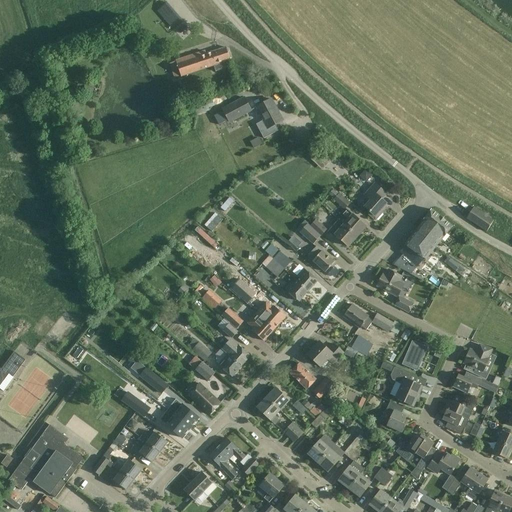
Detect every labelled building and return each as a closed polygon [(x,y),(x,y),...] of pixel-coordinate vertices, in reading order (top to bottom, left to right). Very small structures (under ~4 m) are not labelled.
[(184,22),(167,3),(157,11),(174,30),(184,22)] [(157,31),(162,37),(171,30),(166,24),(157,31)] [(195,54),(176,61),(181,76),(181,77),(213,66),(215,72),(227,68),(225,62),(230,60),(226,47),(206,54),(205,51),(195,54)] [(94,85),(85,83),(83,92),(92,94),(94,85)] [(213,103),(211,97),(192,102),(194,109),(213,103)] [(250,110),(244,98),(222,109),(223,111),(213,117),(218,126),(228,120),(228,122),(250,110)] [(283,121),(271,99),(256,107),(264,120),(256,124),(264,139),(278,131),(275,125),(283,121)] [(254,147),(262,143),(259,137),(251,140),(254,147)] [(319,152),(314,157),(325,167),(330,162),(319,152)] [(361,175),(368,181),(372,175),(366,170),(361,175)] [(371,200),(365,207),(370,212),(368,214),(375,221),(383,212),(381,210),(386,204),(381,199),(386,194),(375,184),(370,190),(372,191),(367,197),(371,200)] [(350,204),(334,189),(329,195),(334,199),(333,200),(344,210),(350,204)] [(221,208),(225,211),(229,207),(225,203),(221,208)] [(494,221),(474,207),(466,219),(487,232),(494,221)] [(339,220),(338,220),(357,237),(366,226),(347,210),(343,215),(349,220),(344,225),(339,220)] [(432,210),(404,244),(406,244),(400,252),(418,266),(425,258),(426,259),(452,227),(432,210)] [(215,213),(204,225),(211,231),(222,219),(215,213)] [(303,223),(320,236),(327,229),(316,219),(310,226),(305,221),(303,223)] [(348,247),(357,237),(338,220),(328,232),(334,237),(335,235),(348,247)] [(320,236),(303,223),(302,223),(297,230),(300,232),(299,233),(313,245),(320,236)] [(289,240),(296,247),(301,242),(294,235),(289,240)] [(271,244),(265,251),(272,257),(278,251),(271,244)] [(322,251),(316,246),(308,256),(313,261),(325,272),(334,262),(322,251)] [(435,287),(444,277),(447,279),(460,264),(443,249),(433,260),(436,263),(424,277),(435,287)] [(280,266),(269,256),(262,264),(277,278),(284,270),(280,266)] [(280,266),(284,270),(291,262),(287,258),(280,266)] [(300,279),(297,282),(308,291),(317,281),(304,269),(297,276),(300,279)] [(402,277),(389,270),(386,275),(383,274),(377,286),(398,297),(404,285),(399,282),(402,277)] [(215,276),(210,280),(213,284),(218,280),(215,276)] [(299,302),(308,291),(297,282),(295,284),(292,282),(285,289),(299,302)] [(185,283),(178,291),(183,296),(190,288),(185,283)] [(250,294),(239,285),(233,292),(243,301),(244,300),(248,303),(253,298),(250,294)] [(208,291),(202,298),(207,303),(214,295),(208,291)] [(413,304),(400,297),(396,305),(409,312),(413,304)] [(263,318),(275,329),(286,316),(274,306),(272,309),(266,303),(256,313),(260,317),(260,316),(263,318)] [(360,328),(361,326),(366,330),(371,322),(373,320),(371,318),(368,316),(352,305),(343,317),(352,323),(360,328)] [(243,321),(228,308),(221,316),(237,329),(243,321)] [(264,341),(275,329),(263,318),(260,316),(260,317),(256,313),(248,322),(254,328),(252,331),(264,341)] [(371,318),(373,320),(371,322),(388,332),(393,324),(374,313),(371,318)] [(238,331),(229,323),(223,331),(231,339),(238,331)] [(405,330),(402,335),(407,338),(411,333),(405,330)] [(351,348),(367,355),(373,345),(358,335),(351,348)] [(231,357),(241,366),(250,356),(231,338),(221,349),(231,357)] [(212,353),(195,339),(188,347),(204,362),(212,353)] [(417,371),(427,347),(412,341),(402,364),(417,371)] [(328,350),(319,342),(307,355),(320,367),(327,359),(333,364),(343,353),(334,344),(328,350)] [(480,371),(483,372),(489,358),(488,358),(492,350),(480,345),(477,352),(476,354),(471,352),(469,351),(464,363),(466,365),(464,369),(478,375),(480,371)] [(366,356),(367,355),(351,348),(347,347),(344,354),(354,359),(357,354),(362,357),(364,355),(366,356)] [(232,377),(241,366),(231,357),(221,349),(227,355),(218,365),(232,377)] [(25,360),(14,352),(2,368),(0,368),(0,385),(9,374),(13,377),(25,360)] [(202,362),(195,356),(189,364),(195,370),(208,381),(215,373),(202,362)] [(316,380),(299,363),(290,373),(307,390),(316,380)] [(402,385),(395,398),(413,406),(422,386),(414,383),(416,377),(394,367),(391,376),(392,380),(402,385)] [(146,368),(140,376),(162,394),(168,386),(146,368)] [(498,387),(492,384),(466,372),(464,378),(462,377),(460,380),(457,379),(453,387),(467,394),(468,393),(473,395),(476,388),(477,389),(478,386),(495,394),(498,387)] [(511,381),(511,380),(511,374),(510,374),(506,372),(503,377),(502,379),(502,380),(511,384),(511,381)] [(115,378),(112,376),(110,379),(109,378),(102,386),(114,395),(120,389),(116,386),(118,384),(113,381),(115,378)] [(335,384),(326,376),(312,392),(320,400),(335,384)] [(492,384),(498,387),(502,380),(502,379),(496,377),(492,384)] [(221,403),(199,383),(188,395),(210,415),(221,403)] [(267,398),(280,410),(289,400),(276,388),(275,388),(276,389),(267,398)] [(128,392),(122,400),(145,417),(150,409),(128,392)] [(449,400),(445,409),(462,417),(468,420),(475,405),(455,395),(453,401),(449,400)] [(280,410),(267,398),(258,408),(258,407),(257,408),(275,424),(279,420),(274,416),(280,410)] [(176,399),(168,410),(190,428),(192,425),(198,417),(176,399)] [(306,409),(297,401),(292,406),(302,415),(306,409)] [(404,408),(390,401),(385,413),(391,416),(387,426),(402,433),(407,423),(404,421),(407,416),(401,414),(404,408)] [(317,418),(326,408),(321,404),(316,409),(314,407),(310,411),(317,418)] [(326,408),(317,418),(311,424),(316,429),(331,413),(326,408)] [(442,419),(448,422),(445,427),(461,434),(468,420),(462,417),(445,409),(443,414),(444,415),(442,419)] [(190,428),(168,410),(159,420),(182,438),(188,431),(190,428)] [(303,433),(293,423),(284,433),(294,442),(303,433)] [(10,479),(8,480),(21,490),(30,479),(34,482),(33,482),(50,494),(55,498),(68,480),(70,477),(76,470),(75,469),(83,458),(73,451),(65,445),(69,439),(50,425),(49,425),(32,449),(26,457),(10,478),(10,479)] [(498,442),(511,448),(511,447),(511,435),(503,431),(498,442)] [(148,443),(160,452),(168,442),(155,433),(149,441),(142,436),(139,439),(146,445),(148,443)] [(344,453),(349,457),(357,448),(365,439),(359,434),(344,453)] [(415,454),(425,438),(421,435),(420,437),(416,434),(410,442),(406,448),(415,454)] [(115,441),(119,445),(124,438),(119,435),(115,441)] [(309,454),(318,463),(334,445),(325,436),(308,454),(309,454)] [(425,438),(415,454),(416,453),(422,458),(417,465),(416,467),(422,471),(435,451),(431,449),(434,444),(425,438)] [(227,439),(218,447),(230,459),(233,455),(240,462),(245,457),(227,439)] [(511,448),(498,442),(493,452),(507,459),(511,448)] [(152,463),(160,452),(148,443),(146,445),(141,451),(134,446),(131,449),(139,455),(140,454),(152,463)] [(344,454),(334,445),(318,463),(328,471),(328,472),(340,458),(344,454)] [(225,463),(230,459),(218,447),(210,456),(233,480),(238,475),(225,463)] [(349,457),(354,461),(354,462),(362,452),(357,448),(349,457)] [(450,456),(446,453),(442,459),(436,455),(427,468),(437,474),(441,469),(450,475),(460,460),(452,454),(450,456)] [(8,455),(1,463),(7,468),(13,459),(8,455)] [(110,461),(103,456),(93,471),(99,475),(110,461)] [(259,464),(253,458),(242,470),(248,476),(259,464)] [(121,470),(134,480),(142,470),(129,460),(122,468),(116,463),(113,466),(120,471),(121,470)] [(354,462),(354,461),(345,473),(338,481),(339,481),(349,489),(360,474),(364,469),(354,462)] [(416,467),(410,475),(416,480),(422,471),(416,467)] [(379,482),(387,472),(382,468),(374,478),(379,482)] [(465,494),(465,495),(479,474),(470,468),(460,482),(469,488),(465,494)] [(121,470),(120,471),(120,472),(115,478),(113,476),(110,480),(113,482),(114,481),(127,490),(134,480),(121,470)] [(393,476),(387,472),(379,482),(385,486),(393,476)] [(193,481),(204,492),(213,483),(202,473),(193,481)] [(284,485),(270,474),(260,486),(268,493),(264,498),(269,503),(273,498),(274,498),(284,485)] [(360,474),(349,489),(360,497),(359,497),(360,497),(371,483),(360,474)] [(488,480),(479,474),(465,495),(474,501),(478,494),(479,494),(488,480)] [(460,484),(454,480),(447,491),(452,495),(460,484)] [(195,501),(204,492),(193,481),(184,490),(195,501)] [(238,490),(229,481),(224,485),(233,495),(237,490),(238,490)] [(417,494),(410,490),(403,503),(405,504),(409,507),(417,494)] [(420,500),(431,506),(434,501),(425,496),(426,494),(419,490),(418,492),(423,495),(420,500)] [(485,511),(496,511),(505,495),(495,490),(487,507),(485,511)] [(370,505),(379,511),(380,511),(391,499),(381,491),(369,505),(370,505)] [(299,511),(300,511),(306,504),(296,496),(296,495),(285,508),(280,503),(275,509),(274,509),(271,511),(299,511)] [(511,498),(505,495),(496,511),(508,511),(511,505),(511,498)] [(21,506),(8,496),(5,500),(18,510),(21,506)] [(227,499),(219,507),(222,511),(231,502),(227,499)] [(398,511),(405,504),(403,503),(399,500),(397,503),(391,499),(380,511),(398,511)] [(434,501),(431,506),(441,511),(440,511),(447,511),(442,509),(444,506),(434,501)] [(271,511),(274,509),(268,503),(260,511),(258,511),(249,502),(244,507),(249,511),(271,511)] [(472,502),(466,511),(463,509),(461,511),(473,511),(478,506),(472,502)]
